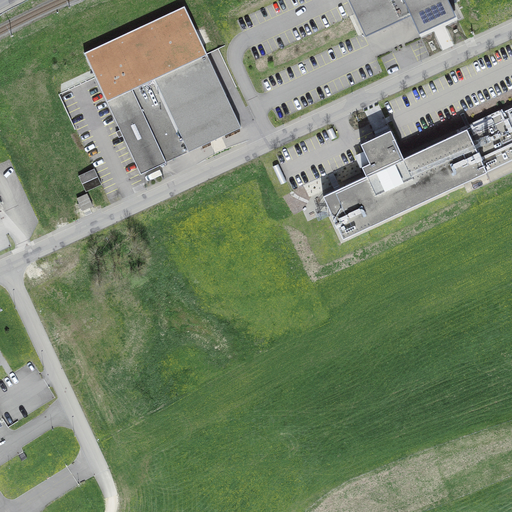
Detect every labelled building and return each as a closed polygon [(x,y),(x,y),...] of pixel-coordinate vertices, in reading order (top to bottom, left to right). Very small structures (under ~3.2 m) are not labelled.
[(186,0),(82,50),(106,101),(206,54),(210,52),(186,0)] [(456,17),(448,0),(348,0),(365,37),(411,16),(419,34),(456,17)] [(241,127),(206,54),(106,101),(140,174),(241,127)] [(369,163),(362,166),(366,175),(323,195),(343,238),(511,159),(511,107),(403,158),(391,130),(361,144),(369,163)] [(78,175),(85,191),(101,184),(94,168),(78,175)] [(87,193),(77,198),(83,210),(92,206),(87,193)]
